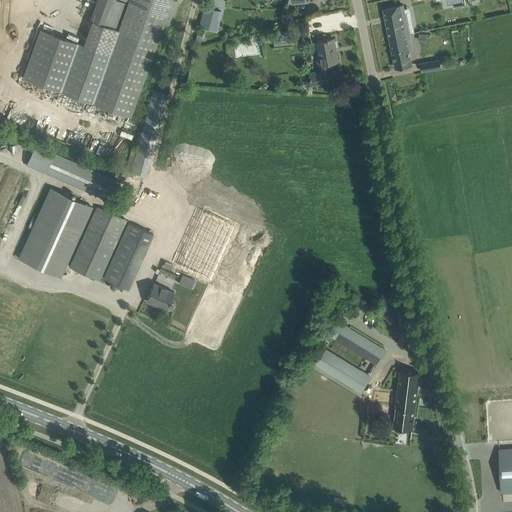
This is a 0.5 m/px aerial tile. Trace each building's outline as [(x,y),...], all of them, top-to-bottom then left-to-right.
[(97,0),(81,45),(40,30),(23,78),(49,87),(130,116),(167,16),(171,17),(177,0),(176,0),(97,0)] [(390,37),(409,33),(403,5),(384,9),(390,37)] [(206,7),(200,26),(217,31),(220,20),(217,19),(219,10),(206,7)] [(287,31),(273,32),(274,40),(275,45),(291,43),(291,38),(288,38),(287,31)] [(396,68),(412,65),(409,50),(412,49),(409,33),(390,37),(396,68)] [(318,42),(320,56),(317,57),(320,73),(310,75),(312,85),(334,81),(331,62),(336,61),(338,61),(338,60),(336,61),(334,49),(336,49),(334,39),(329,40),(328,38),(327,39),(327,40),(318,42)] [(440,59),(420,63),(421,72),(441,68),(440,59)] [(142,129),(133,172),(148,175),(157,132),(142,129)] [(27,165),(45,173),(93,194),(96,188),(103,191),(109,177),(35,145),(27,165)] [(178,196),(140,185),(125,180),(120,200),(173,213),(178,196)] [(20,258),(60,276),(91,206),(51,188),(20,258)] [(70,267),(99,280),(126,220),(97,206),(70,267)] [(191,210),(180,247),(229,263),(239,231),(212,222),(214,217),(191,210)] [(128,223),(103,278),(125,288),(145,244),(148,245),(153,233),(128,223)] [(179,250),(175,262),(173,268),(209,280),(215,262),(179,250)] [(183,275),(179,284),(191,289),(195,280),(183,275)] [(154,283),(147,299),(159,304),(158,306),(166,310),(167,309),(170,310),(172,310),(174,305),(173,304),(170,302),(174,292),(154,283)] [(400,309),(386,295),(375,305),(389,319),(400,309)] [(337,320),(328,334),(376,364),(385,350),(337,320)] [(369,376),(321,347),(312,362),(360,391),(369,376)] [(393,427),(412,429),(419,373),(400,370),(393,427)] [(394,393),(371,390),(370,402),(392,405),(394,393)] [(511,491),(511,448),(499,449),(501,492),(511,491)] [(334,496),(332,503),(344,507),(346,500),(334,496)]
